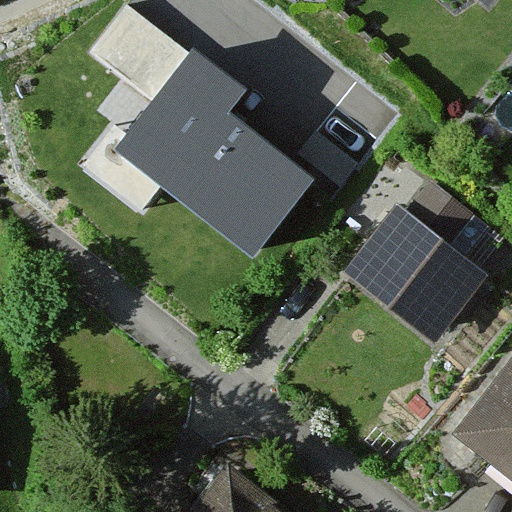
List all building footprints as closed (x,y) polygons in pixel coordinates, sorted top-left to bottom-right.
[(475,0),(495,15),(506,0),(475,0)] [(153,101),(191,51),(128,2),(89,52),(153,101)] [(153,101),(117,147),(253,250),(307,179),(223,116),(243,91),(191,51),(153,101)] [(388,210),(332,283),(431,358),(487,285),(388,210)] [(511,356),(450,439),(511,484),(511,356)] [(268,511),(222,477),(195,511),(268,511)]
